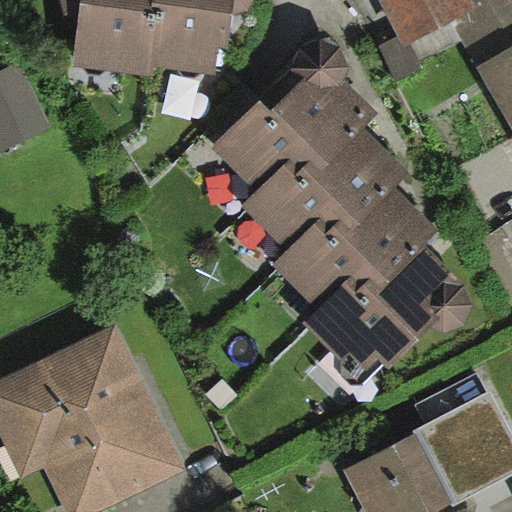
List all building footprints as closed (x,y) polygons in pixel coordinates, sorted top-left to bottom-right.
[(61,0),(64,14),(77,19),(73,67),(155,76),(156,66),(229,78),(235,15),(254,9),(258,0),(61,0)] [(511,0),(384,0),(406,44),(461,17),(511,115),(511,0)] [(324,39),(306,48),(210,154),(252,198),(238,209),(284,256),(273,267),(315,311),(303,321),(373,386),(434,325),(445,331),(466,326),(475,308),(469,290),(478,281),(433,247),(446,234),(398,190),(413,176),(370,133),(386,114),(347,80),(351,66),(341,46),(324,39)] [(0,148),(52,130),(28,63),(0,73),(0,148)] [(100,511),(192,468),(120,321),(0,379),(0,442),(21,485),(47,473),(65,511),(100,511)] [(457,511),(511,486),(511,408),(497,379),(407,424),(411,434),(350,468),(369,511),(457,511)]
